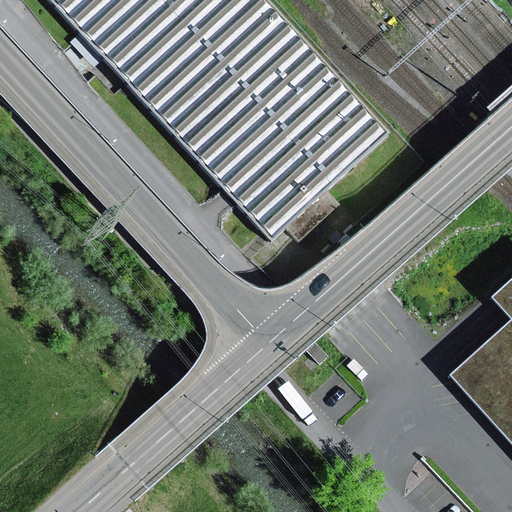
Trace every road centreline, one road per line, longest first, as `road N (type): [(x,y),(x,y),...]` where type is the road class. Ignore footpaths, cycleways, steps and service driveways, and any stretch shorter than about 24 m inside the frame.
road 1 (residential): [(267,343),(0,49)]
road 2 (secondary): [(511,128),(267,343)]
road 3 (secondary): [(267,343),(79,511)]
road 4 (residential): [(400,511),(272,381)]
